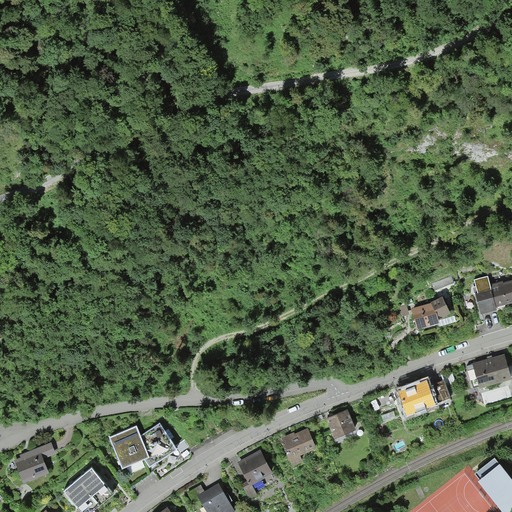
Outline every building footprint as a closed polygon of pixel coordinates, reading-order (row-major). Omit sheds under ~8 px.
[(497,307),(490,284),(488,276),(474,280),(478,293),(476,294),(481,314),(497,310),(497,307)] [(503,281),(490,284),(497,307),(511,302),(511,280),(503,283),(503,281)] [(444,297),(412,309),(420,330),(452,318),(444,297)] [(504,355),(466,366),(473,388),(479,387),(480,390),(511,380),(511,379),(511,377),(511,376),(511,365),(508,367),(504,355)] [(396,391),(406,418),(452,400),(444,379),(429,385),(427,380),(396,391)] [(325,419),(335,441),(355,432),(346,410),(325,419)] [(220,416),(184,437),(191,448),(226,427),(220,416)] [(137,429),(110,439),(123,471),(145,461),(150,470),(177,452),(159,425),(140,438),(137,429)] [(307,428),(280,440),(294,469),(305,464),(302,457),(317,451),(307,428)] [(51,444),(20,456),(21,459),(15,461),(24,485),(49,475),(43,460),(56,455),(51,444)] [(236,465),(247,487),(242,489),(249,502),(257,497),(252,487),(272,475),(260,452),(236,465)] [(511,511),(511,477),(494,456),(477,470),(495,492),(511,511)] [(91,469),(64,492),(81,511),(93,511),(114,495),(91,469)] [(235,511),(218,483),(204,491),(201,486),(188,494),(192,500),(198,497),(206,511),(235,511)]
